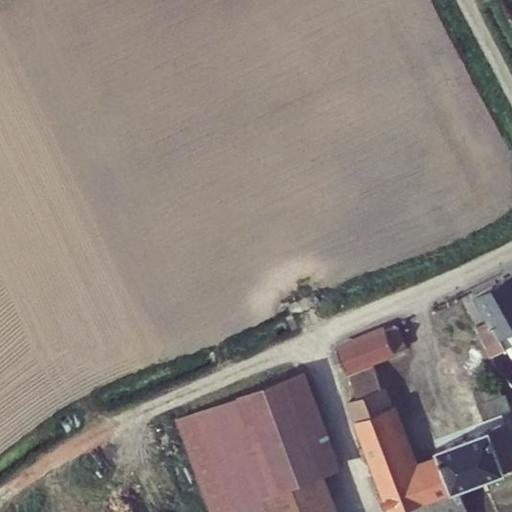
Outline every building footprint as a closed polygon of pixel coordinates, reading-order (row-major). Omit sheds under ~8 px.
[(494,263),(459,281),(473,304),(465,308),(483,340),(490,335),(484,322),(504,312),(511,325),(511,297),(506,286),(494,263)] [(326,339),(329,345),(334,357),(396,331),(387,313),(326,339)] [(345,511),(324,462),(335,458),(291,361),(168,412),(211,511),(259,511),(269,508),(271,511),(345,511)] [(348,386),(338,390),(391,511),(454,511),(465,507),(451,476),(511,450),(491,403),(428,424),(436,442),(410,453),(371,362),(343,375),(348,386)] [(467,401),(493,386),(480,362),(453,376),(467,401)]
